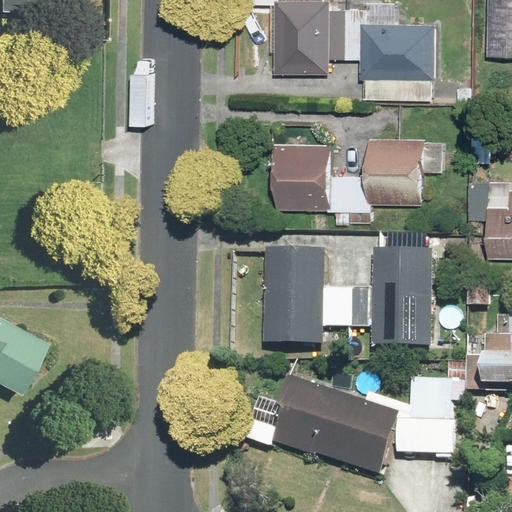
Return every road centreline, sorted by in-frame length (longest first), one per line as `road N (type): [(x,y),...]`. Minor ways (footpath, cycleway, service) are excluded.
road 1 (residential): [(161,475),(172,0)]
road 2 (residential): [(0,489),(20,479),(85,473),(161,475)]
